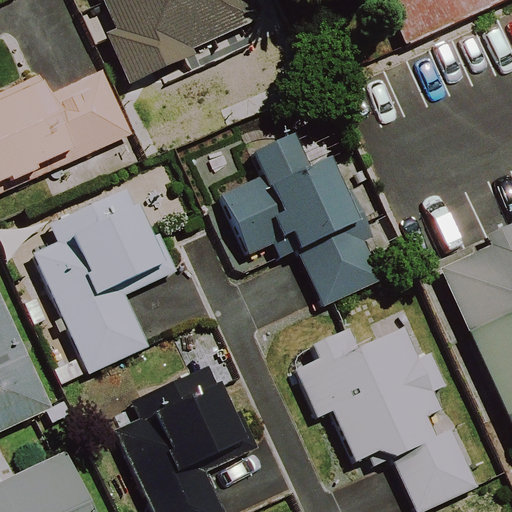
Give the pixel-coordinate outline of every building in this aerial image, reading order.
[(252,27),(240,0),(94,0),(111,36),(100,40),(124,92),(190,62),(187,57),(252,27)] [(375,0),(397,46),(500,0),(375,0)] [(0,196),(125,142),(96,76),(41,101),(32,82),(0,96),(0,196)] [(303,177),(297,165),(286,142),(246,160),(257,183),(216,202),(244,263),(268,252),(274,266),(291,258),(318,315),(378,287),(361,250),(368,247),(344,196),(335,201),(320,169),(303,177)] [(83,382),(142,355),(118,303),(170,279),(153,241),(144,245),(122,197),(44,232),(53,250),(27,262),(83,382)] [(511,241),(511,242),(506,231),(480,243),(485,254),(431,279),(511,453),(511,241)] [(0,438),(45,417),(0,319),(0,438)] [(344,337),(305,355),(311,367),(291,376),(313,424),(324,419),(348,471),(357,467),(380,456),(385,466),(405,511),(437,511),(473,496),(446,438),(429,446),(425,436),(419,425),(436,417),(428,399),(441,393),(425,360),(413,366),(399,336),(382,344),(353,357),(344,337)] [(252,456),(235,420),(223,425),(200,374),(124,409),(132,428),(109,438),(142,511),(214,511),(196,471),(224,459),(228,467),(252,456)] [(0,487),(0,511),(80,511),(57,461),(0,487)]
